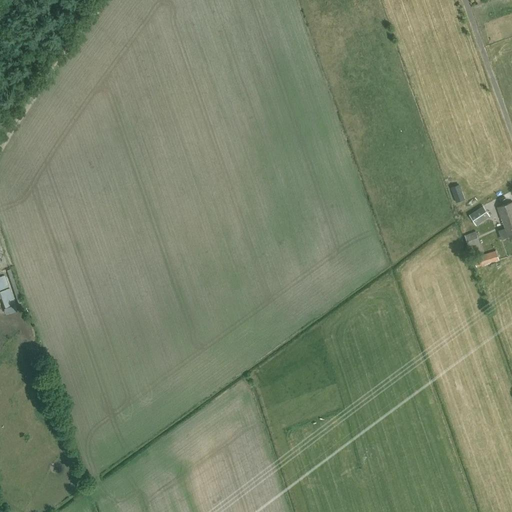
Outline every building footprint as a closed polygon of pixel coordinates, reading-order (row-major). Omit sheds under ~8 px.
[(511,202),(497,208),(502,224),(504,223),(506,228),(498,231),(501,239),(511,234),(511,202)] [(476,226),(490,216),(483,205),(469,215),(476,226)] [(484,252),(476,231),(464,235),(472,256),(484,252)] [(499,260),(496,250),(473,258),(476,267),(499,260)] [(0,268),(8,267),(7,260),(2,261),(1,255),(0,254),(0,268)] [(0,276),(0,296),(4,308),(15,305),(9,288),(8,288),(4,275),(0,276)]
